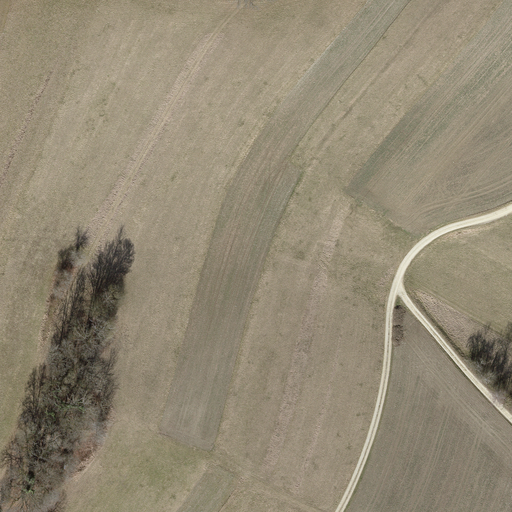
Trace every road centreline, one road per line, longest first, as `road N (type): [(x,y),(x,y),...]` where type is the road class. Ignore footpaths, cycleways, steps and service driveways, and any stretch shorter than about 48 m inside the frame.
road 1 (track): [(395,284),(376,417),(339,511)]
road 2 (track): [(395,284),(511,415)]
road 3 (track): [(511,208),(432,236),(395,284)]
